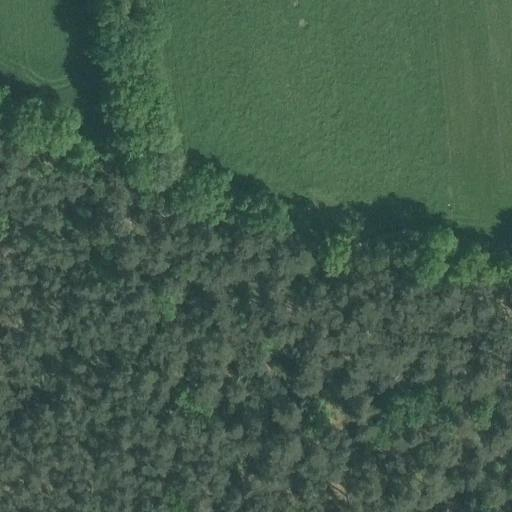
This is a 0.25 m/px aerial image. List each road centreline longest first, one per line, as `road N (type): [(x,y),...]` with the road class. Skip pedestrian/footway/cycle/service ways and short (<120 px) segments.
road 1 (track): [(303,282),(180,285),(0,221)]
road 2 (track): [(511,253),(435,240),(303,282)]
